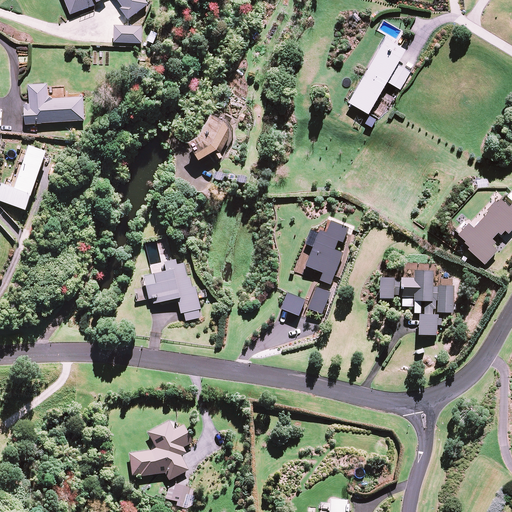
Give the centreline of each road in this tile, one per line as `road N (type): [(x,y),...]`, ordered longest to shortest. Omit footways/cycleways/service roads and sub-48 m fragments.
road 1 (residential): [(419,400),(384,401),(312,381),(112,353),(0,355)]
road 2 (residential): [(511,312),(466,381),(419,400)]
